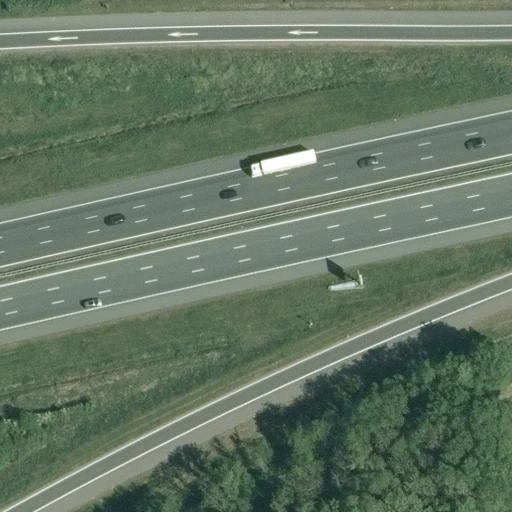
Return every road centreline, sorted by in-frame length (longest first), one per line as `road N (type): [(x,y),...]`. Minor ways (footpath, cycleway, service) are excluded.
road 1 (motorway): [(22,511),(250,393),(511,282)]
road 2 (motorway): [(0,310),(511,196)]
road 3 (motorway): [(511,134),(0,247)]
road 4 (motorway): [(511,34),(194,33),(0,43)]
